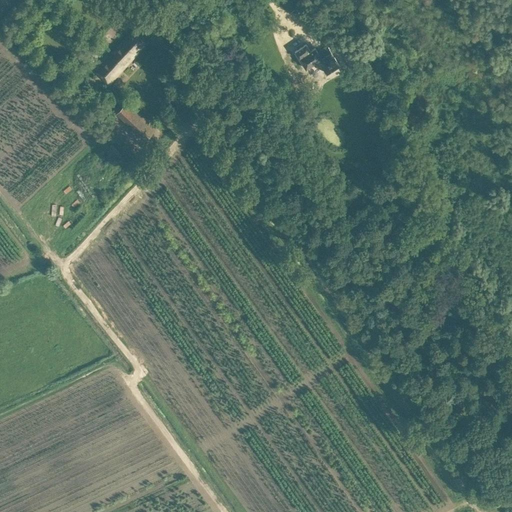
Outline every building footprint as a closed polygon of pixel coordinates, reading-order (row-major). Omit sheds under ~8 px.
[(279,0),(291,11),(302,0),(301,0),(279,0)] [(95,71),(103,78),(109,83),(140,50),(147,43),(133,30),(95,71)] [(341,55),(350,50),(339,33),(330,38),(341,55)] [(295,51),(306,68),(318,60),(327,73),(339,65),(326,46),(317,52),(314,48),(310,51),(305,44),(295,51)] [(143,115),(128,101),(117,113),(131,127),(143,115)] [(112,144),(93,162),(100,168),(112,156),(115,159),(121,153),(112,144)]
